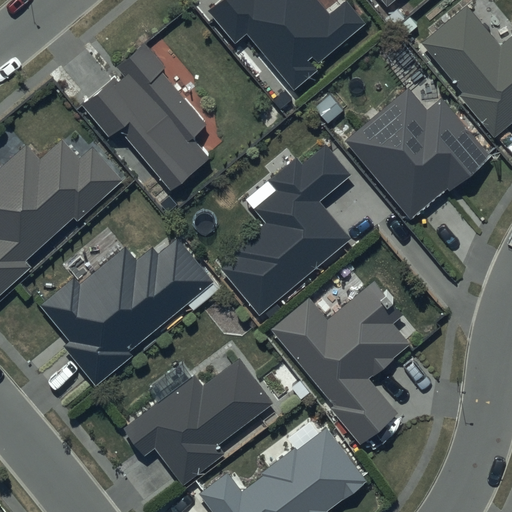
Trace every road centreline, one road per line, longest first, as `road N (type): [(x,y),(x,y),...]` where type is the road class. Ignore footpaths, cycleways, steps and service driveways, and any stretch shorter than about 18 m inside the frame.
road 1 (residential): [(511,292),(464,491),(449,511)]
road 2 (residential): [(85,511),(0,412)]
